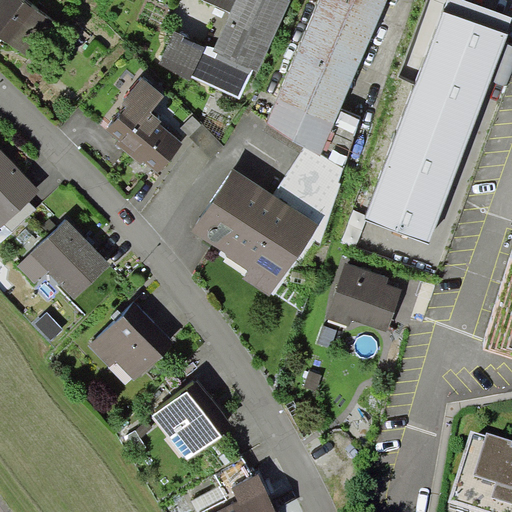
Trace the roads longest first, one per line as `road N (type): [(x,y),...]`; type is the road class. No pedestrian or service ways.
road 1 (residential): [(0,91),(187,299),(270,418),(321,511)]
road 2 (unknown): [(511,176),(463,319),(435,366),(407,498)]
